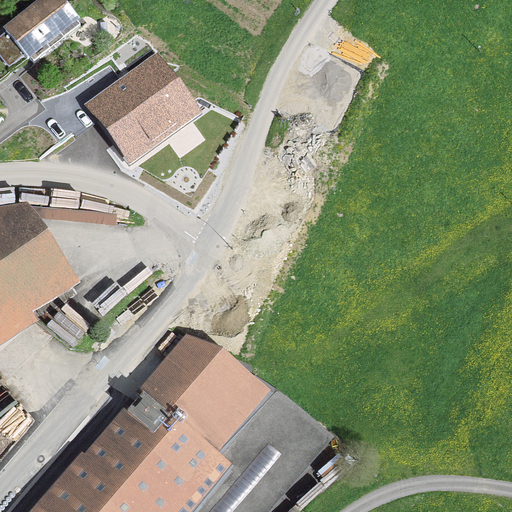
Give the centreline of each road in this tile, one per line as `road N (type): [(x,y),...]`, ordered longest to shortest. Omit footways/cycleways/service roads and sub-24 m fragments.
road 1 (tertiary): [(0,498),(150,328),(209,245)]
road 2 (tertiary): [(209,245),(271,90),(325,0)]
road 3 (residential): [(209,245),(112,192),(0,182)]
